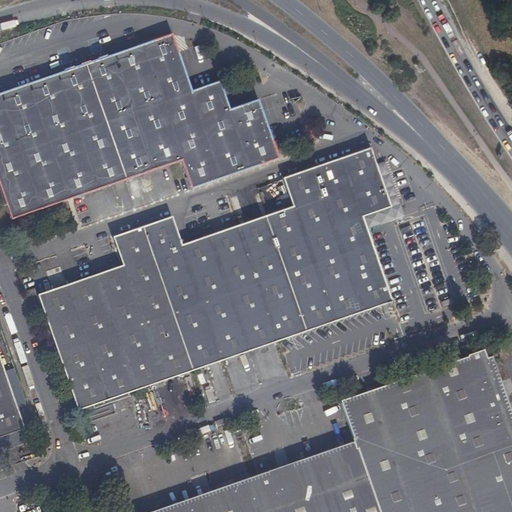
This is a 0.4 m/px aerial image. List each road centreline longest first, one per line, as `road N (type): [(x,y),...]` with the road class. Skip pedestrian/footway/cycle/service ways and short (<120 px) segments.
road 1 (primary): [(239,0),(385,110),(483,213),(511,229)]
road 2 (primary): [(280,0),(370,74),(511,228)]
road 3 (primary): [(511,139),(426,0)]
